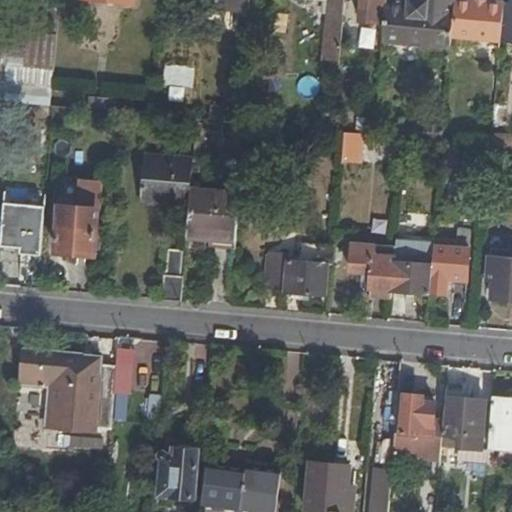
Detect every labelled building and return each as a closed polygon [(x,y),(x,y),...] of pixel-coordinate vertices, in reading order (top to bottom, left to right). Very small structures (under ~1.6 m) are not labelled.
[(208,0),(208,4),(249,8),(249,0),(208,0)] [(328,0),(323,69),(341,71),(346,0),(328,0)] [(386,0),(361,0),(361,20),(370,21),(384,22),(386,6),(386,0)] [(402,45),(451,49),(452,39),(454,0),(428,0),(428,2),(418,1),(417,1),(416,9),(408,8),(405,8),(402,45)] [(408,0),(408,8),(416,9),(417,1),(408,0)] [(504,3),(468,0),(454,0),(452,39),(501,43),(503,23),(504,3)] [(384,27),(383,44),(402,45),(405,8),(386,6),(384,22),(384,27)] [(0,101),(51,106),(52,95),(57,36),(27,34),(23,67),(0,65),(0,101)] [(381,60),(400,61),(402,45),(383,44),(381,60)] [(400,61),(449,66),(451,49),(402,45),(400,61)] [(52,95),(51,106),(53,106),(73,108),(88,109),(89,98),(52,95)] [(88,109),(92,110),(112,111),(113,100),(89,97),(89,98),(88,109)] [(53,106),(52,120),(72,122),(73,108),(53,106)] [(126,125),(127,113),(112,111),(92,110),(91,121),(126,125)] [(365,134),(345,132),(343,160),(362,162),(365,134)] [(511,134),(496,134),(495,146),(511,147),(511,134)] [(441,166),(441,169),(456,170),(458,142),(443,141),(441,166)] [(190,208),(191,190),(194,160),(146,156),(142,204),(190,208)] [(79,197),(61,195),(60,207),(57,251),(94,255),(96,228),(100,182),(81,181),(79,197)] [(47,191),(6,187),(0,248),(0,251),(41,255),(47,191)] [(237,242),(241,194),(191,190),(190,208),(188,236),(237,242)] [(434,246),(430,293),(446,294),(448,275),(468,276),(469,260),(470,260),(472,227),(459,225),(457,240),(457,247),(440,246),(434,246)] [(392,290),(430,293),(434,246),(434,245),(396,242),(396,248),(392,290)] [(285,261),(283,287),(286,287),(286,293),(326,295),(328,264),(334,264),(335,246),(302,244),(300,262),(285,261)] [(369,295),(391,297),(392,290),(396,248),(352,244),(350,269),(366,271),(364,287),(370,288),(369,295)] [(161,301),(182,302),(184,276),(181,276),(183,250),(169,249),(167,274),(164,274),(161,301)] [(493,299),(511,300),(511,250),(491,249),(489,279),(495,279),(493,299)] [(271,286),(283,287),(285,261),(273,260),(271,286)] [(57,389),(54,428),(95,432),(96,428),(113,430),(118,365),(101,363),(101,355),(60,352),(25,349),(22,386),(57,389)] [(447,385),(443,434),(467,436),(467,445),(482,447),(487,400),(464,399),(464,387),(447,385)] [(130,421),(134,393),(121,391),(117,419),(130,421)] [(149,422),(162,423),(165,393),(152,392),(149,422)] [(401,433),(396,433),(394,457),(430,460),(433,436),(436,403),(422,402),(423,395),(405,394),(401,433)] [(511,402),(494,401),(490,447),(511,449),(511,402)] [(176,448),(175,456),(164,455),(161,495),(195,498),(199,450),(176,448)] [(352,509),(355,486),(348,485),(350,465),(311,461),(307,505),(352,509)] [(241,509),(247,510),(271,511),(277,511),(279,500),(282,470),(247,466),(246,472),(215,468),(211,467),(211,468),(208,468),(209,467),(204,467),(202,506),(218,506),(241,510),(241,509)] [(373,507),(389,508),(392,469),(376,468),(373,507)] [(153,511),(154,506),(150,506),(151,486),(108,481),(105,511),(120,511),(121,504),(131,505),(130,511),(153,511)]
